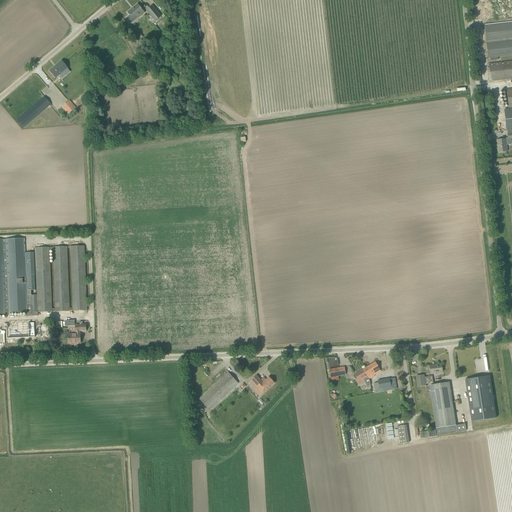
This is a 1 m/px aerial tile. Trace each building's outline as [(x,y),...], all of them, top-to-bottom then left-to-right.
[(141,16),(145,13),(138,4),(128,13),(134,20),(140,15),(141,16)] [(161,17),(155,10),(152,6),(146,10),(156,21),(161,17)] [(511,22),(484,25),(488,58),(490,58),(490,61),(498,60),(498,57),(511,55),(511,22)] [(61,61),(49,71),(56,79),(68,68),(61,61)] [(511,79),(511,61),(488,64),(490,82),(511,79)] [(23,128),(51,104),(44,97),(17,120),(23,128)] [(68,101),(63,106),(62,107),(68,115),(75,109),(68,101)] [(506,139),(497,140),(498,153),(507,152),(506,139)] [(35,275),(34,253),(25,253),(24,239),(0,239),(0,315),(9,315),(9,314),(27,313),(27,315),(38,314),(38,313),(37,295),(31,295),(31,291),(35,291),(34,275),(35,275)] [(52,312),(55,311),(55,312),(69,311),(87,310),(84,246),(70,247),(73,307),(69,308),(67,247),(35,248),(37,295),(38,313),(52,312)] [(34,323),(6,324),(7,340),(35,339),(34,323)] [(80,344),(80,335),(80,331),(86,331),(86,325),(75,325),(76,335),(72,335),(72,336),(68,336),(68,344),(80,344)] [(375,362),(364,369),(354,374),(360,384),(365,382),(368,387),(370,385),(369,379),(374,376),(381,372),(375,362)] [(431,374),(442,372),(441,364),(430,366),(431,374)] [(331,381),(339,379),(339,376),(345,375),(344,367),(329,370),(331,377),(331,381)] [(228,372),(224,376),(199,399),(209,410),(238,383),(228,372)] [(437,436),(457,433),(449,382),(430,385),(429,381),(433,381),(432,376),(424,377),(424,375),(416,376),(418,387),(425,386),(426,392),(427,392),(428,394),(426,395),(427,398),(431,398),(433,410),(436,429),(437,436)] [(260,380),(256,376),(251,380),(263,394),(275,383),(274,383),(275,382),(272,379),(272,380),(269,377),(264,381),(262,379),(260,380)] [(490,376),(465,380),(471,422),(496,418),(490,376)] [(376,393),(392,390),(391,390),(397,389),(395,378),(377,381),(378,383),(374,383),(376,393)]
